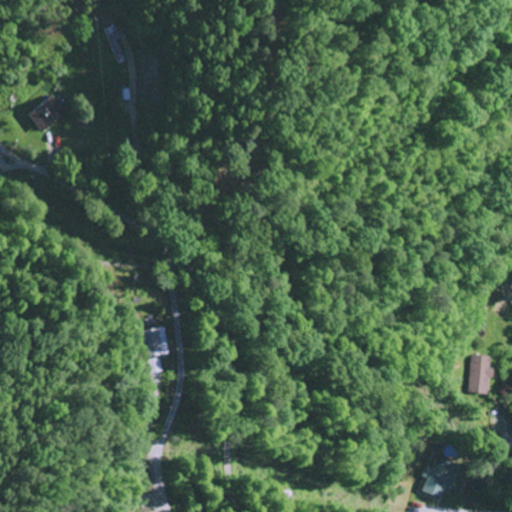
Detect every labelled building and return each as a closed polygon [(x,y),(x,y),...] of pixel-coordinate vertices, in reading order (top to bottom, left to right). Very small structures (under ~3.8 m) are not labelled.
[(25,110),(34,130),(64,117),(55,97),(25,110)] [(145,359),(167,355),(161,328),(140,332),(145,359)] [(490,357),(472,355),(468,393),(486,395),(490,357)] [(150,374),(160,372),(158,359),(148,361),(150,374)] [(421,467),(419,478),(422,478),(419,492),(439,497),(448,462),(431,458),(428,469),(421,467)]
